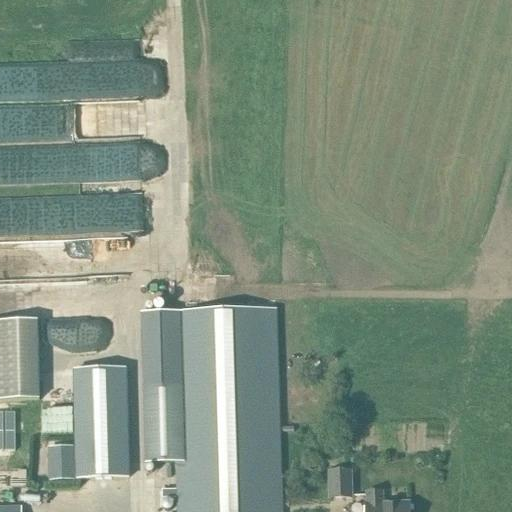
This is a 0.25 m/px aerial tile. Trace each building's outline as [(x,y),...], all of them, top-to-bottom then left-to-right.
[(63,56),(0,67),(0,86),(7,85),(7,87),(19,84),(20,90),(34,87),(35,91),(53,88),(60,125),(74,122),(78,144),(85,142),(93,185),(150,174),(144,139),(119,143),(112,103),(149,97),(137,34),(62,48),(63,56)] [(171,313),(141,314),(143,388),(145,465),(175,464),(175,478),(176,478),(177,491),(177,499),(177,511),(282,511),(282,476),(280,426),(277,310),(171,313)] [(0,403),(40,403),(38,321),(0,322),(0,403)] [(129,479),(127,369),(73,370),(75,447),(47,448),(48,481),(76,480),(129,479)] [(329,501),(353,500),(351,470),(328,471),(329,501)] [(409,511),(409,504),(382,505),(382,494),(366,496),(366,507),(366,511),(409,511)]
